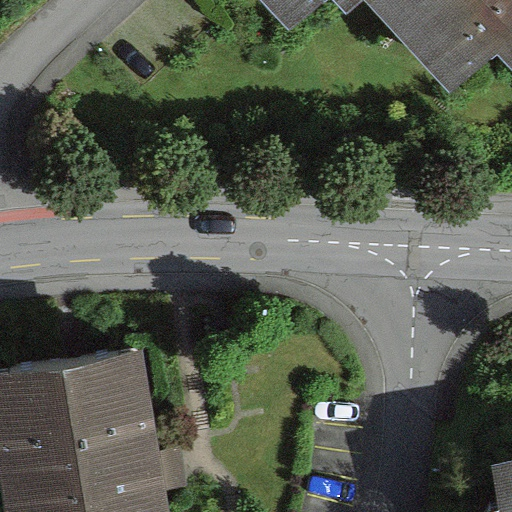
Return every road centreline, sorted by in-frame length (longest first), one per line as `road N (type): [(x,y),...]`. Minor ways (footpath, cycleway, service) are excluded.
road 1 (residential): [(413,246),(188,234),(0,246)]
road 2 (residential): [(413,246),(408,458),(396,511)]
road 3 (residential): [(0,93),(84,0)]
